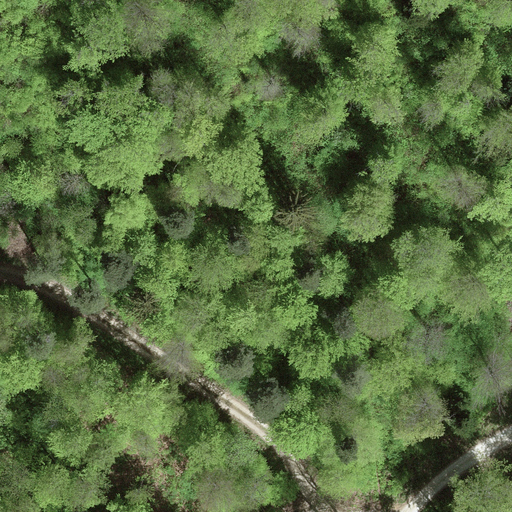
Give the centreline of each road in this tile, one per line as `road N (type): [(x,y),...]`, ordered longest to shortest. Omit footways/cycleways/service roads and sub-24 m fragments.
road 1 (track): [(319,511),(272,440),(23,273),(0,271)]
road 2 (track): [(511,428),(434,480),(408,511)]
